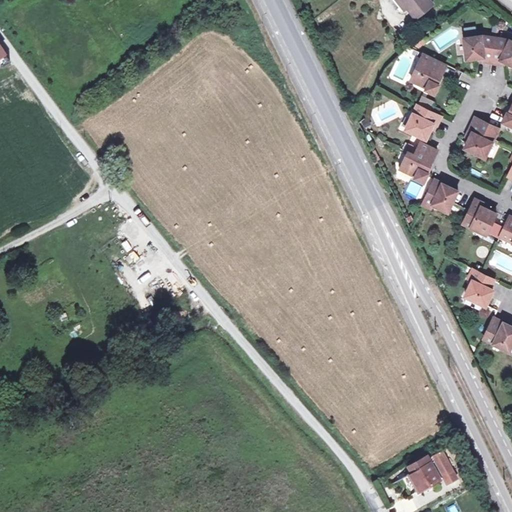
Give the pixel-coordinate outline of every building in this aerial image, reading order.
[(100,78),(51,0),(37,0),(38,0),(91,84),(100,78)] [(112,71),(67,0),(53,0),(102,77),(112,71)] [(116,0),(101,10),(106,18),(134,0),(116,0)] [(149,0),(110,25),(127,52),(208,0),(149,0)] [(410,9),(403,0),(397,0),(397,1),(406,12),(410,9)] [(434,4),(431,0),(403,0),(410,9),(417,18),(434,4)] [(89,85),(36,1),(26,7),(80,91),(89,85)] [(494,62),(498,37),(485,34),(467,37),(469,57),(481,56),(485,55),(486,60),(494,62)] [(511,38),(511,39),(498,37),(494,62),(502,63),(504,59),(509,61),(511,63),(511,38)] [(425,38),(418,42),(421,47),(428,42),(425,38)] [(0,67),(10,63),(0,47),(0,67)] [(449,64),(426,54),(414,79),(429,86),(428,88),(437,93),(442,83),(441,82),(449,64)] [(421,96),(419,102),(432,107),(434,100),(421,96)] [(444,115),(420,104),(408,127),(429,137),(433,128),(436,123),(439,125),(444,115)] [(367,112),(359,115),(361,121),(370,117),(367,112)] [(502,128),(478,116),(471,130),(475,132),(471,137),(471,138),(467,147),(488,156),(496,140),(502,128)] [(439,149),(423,141),(419,149),(416,154),(410,151),(402,167),(417,174),(417,176),(427,181),(432,172),(429,171),(439,149)] [(416,154),(419,149),(412,145),(409,151),(410,151),(416,154)] [(445,182),(437,178),(425,203),(432,207),(434,203),(450,211),(460,189),(452,185),(450,189),(443,185),(445,182)] [(485,201),(477,197),(465,222),(488,233),(498,212),(489,208),(484,204),(485,201)] [(511,214),(502,236),(511,240),(511,214)] [(484,273),(474,267),(470,277),(474,279),(466,294),(487,304),(492,295),(488,293),(491,287),(495,278),(484,273)] [(505,321),(495,316),(489,330),(486,335),(485,337),(510,349),(511,345),(511,324),(510,328),(504,324),(505,321)] [(433,451),(414,462),(419,469),(408,475),(417,492),(450,473),(458,469),(447,449),(435,455),(433,451)] [(460,473),(458,469),(450,473),(453,478),(460,473)] [(385,479),(379,482),(383,489),(389,485),(385,479)]
